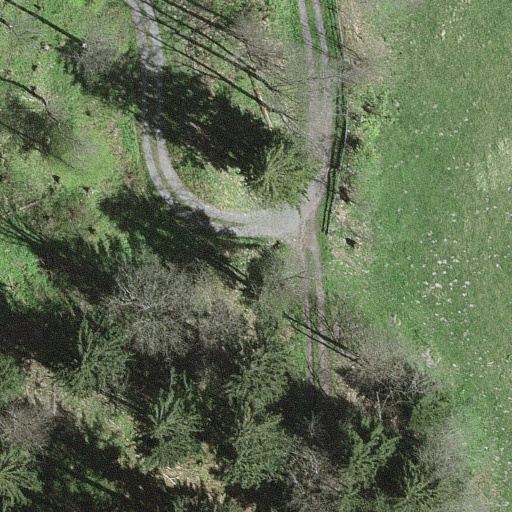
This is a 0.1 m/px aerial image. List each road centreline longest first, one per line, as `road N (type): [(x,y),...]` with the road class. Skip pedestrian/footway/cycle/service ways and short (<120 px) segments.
road 1 (track): [(310,0),(321,87),(320,184),(304,220),(233,236),(198,217),(164,174),(136,0)]
road 2 (track): [(304,220),(326,511)]
